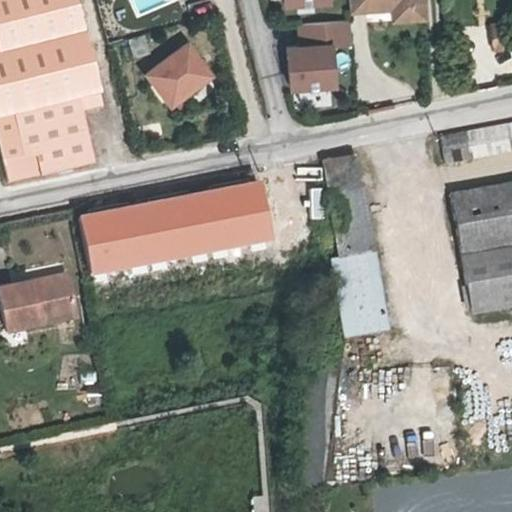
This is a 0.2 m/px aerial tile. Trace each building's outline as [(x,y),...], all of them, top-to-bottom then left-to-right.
[(0,0),(0,114),(74,94),(78,108),(100,102),(72,0),(0,0)] [(421,0),(347,0),(349,10),(366,10),(364,0),(390,0),(391,7),(391,20),(423,17),(421,0)] [(391,7),(390,0),(364,0),(366,10),(391,7)] [(351,41),(349,18),(299,22),(300,44),(286,45),(289,85),(334,82),(331,43),(351,41)] [(500,22),(487,24),(492,50),(505,47),(500,22)] [(144,77),(166,106),(205,76),(182,46),(144,77)] [(74,94),(0,114),(0,145),(9,181),(90,161),(78,108),(74,94)] [(511,122),(436,138),(442,167),(511,153),(511,122)] [(357,155),(328,160),(333,195),(362,190),(357,155)] [(130,203),(136,234),(223,217),(217,186),(130,203)] [(511,309),(511,187),(448,200),(470,318),(511,309)] [(329,195),(340,264),(373,258),(362,190),(333,195),(329,195)] [(105,240),(136,234),(130,203),(100,209),(105,240)] [(378,336),(379,341),(387,340),(373,258),(340,264),(332,265),(344,342),(378,336)] [(65,271),(28,278),(30,283),(66,276),(65,271)] [(30,283),(28,278),(0,283),(0,310),(3,326),(73,313),(66,276),(30,283)]
